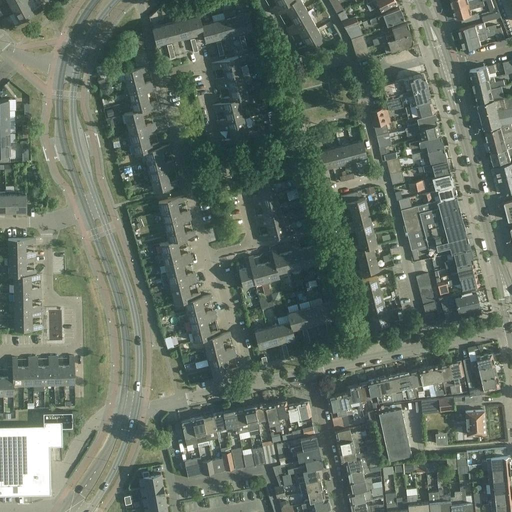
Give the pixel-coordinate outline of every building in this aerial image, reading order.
[(15,0),(9,4),(14,13),(30,4),(27,0),(15,0)] [(272,13),(276,11),(294,0),(275,0),(278,5),(269,9),(272,13)] [(286,10),(290,16),(305,8),(301,0),(294,0),(276,11),(278,15),(286,10)] [(329,0),(337,13),(338,15),(344,12),(337,0),(329,0)] [(395,0),(373,0),(366,4),(370,10),(376,6),(375,6),(378,4),(381,10),(396,2),(395,0)] [(451,0),(454,9),(483,1),(483,0),(451,0)] [(495,8),(491,0),(487,0),(486,0),(490,12),(493,11),(495,8)] [(483,1),(454,9),(457,19),(461,18),(463,23),(480,18),(478,13),(472,14),(471,9),(485,5),(483,1)] [(30,4),(14,13),(19,22),(43,9),(41,5),(32,9),(30,4)] [(374,17),(362,22),(364,27),(385,19),(387,25),(404,18),(399,7),(390,11),(374,17)] [(286,28),(288,32),(311,18),(305,8),(290,16),(294,23),(286,28)] [(483,16),(484,22),(501,17),(500,11),(483,16)] [(248,12),(236,15),(241,32),(252,29),(248,12)] [(341,20),(346,29),(359,24),(356,17),(349,20),(344,12),(338,15),(341,20)] [(199,15),(187,18),(191,35),(203,32),(201,24),(199,15)] [(236,15),(225,18),(229,35),(241,32),(236,15)] [(187,18),(175,21),(180,38),(191,35),(187,18)] [(225,18),(213,21),(217,38),(229,35),(225,18)] [(298,31),(302,37),(317,28),(311,18),(288,32),(290,35),(298,31)] [(175,21),(164,24),(168,41),(180,38),(175,21)] [(213,21),(201,24),(206,41),(217,38),(213,21)] [(459,29),(462,39),(489,31),(494,29),(496,33),(498,41),(505,39),(502,27),(497,28),(495,25),(486,27),(485,22),(459,29)] [(374,45),(388,41),(410,33),(407,23),(392,28),(393,33),(372,39),(374,45)] [(168,41),(164,24),(152,27),(156,44),(168,41)] [(351,38),(352,41),(364,37),(359,24),(346,29),(351,38)] [(303,51),(307,57),(321,49),(317,43),(324,39),(317,28),(302,37),(306,44),(297,49),(300,53),(303,51)] [(489,31),(462,39),(465,50),(481,45),(480,40),(488,38),(487,36),(496,33),(494,29),(489,31)] [(410,33),(388,41),(389,46),(385,47),(386,53),(410,45),(411,44),(412,44),(412,43),(413,42),(412,40),(410,33)] [(130,39),(131,45),(143,42),(141,36),(130,39)] [(352,41),(355,50),(367,47),(364,37),(352,41)] [(131,45),(133,50),(144,47),(143,42),(131,45)] [(133,50),(134,56),(146,53),(144,47),(133,50)] [(367,47),(355,50),(358,61),(370,57),(367,47)] [(134,56),(136,62),(147,59),(146,53),(134,56)] [(222,66),(223,71),(241,67),(238,56),(211,63),(213,69),(222,66)] [(136,62),(137,68),(149,65),(147,59),(136,62)] [(511,59),(503,62),(506,73),(511,71),(511,59)] [(123,71),(125,81),(143,77),(141,72),(151,69),(150,64),(149,65),(137,68),(123,71)] [(496,72),(494,64),(470,70),(472,79),(490,75),(489,74),(496,72)] [(215,78),(217,83),(243,77),(241,67),(223,71),(225,76),(215,78)] [(425,76),(420,74),(409,77),(392,82),(382,84),(388,109),(405,105),(431,99),(425,76)] [(490,78),(490,75),(472,79),(476,93),(501,86),(505,85),(503,80),(496,82),(494,77),(490,78)] [(125,81),(128,91),(155,84),(154,80),(144,82),(143,77),(125,81)] [(227,86),(229,91),(246,87),(243,77),(217,83),(218,88),(227,86)] [(128,91),(131,101),(148,97),(147,91),(156,89),(155,84),(128,91)] [(504,97),(501,86),(476,93),(479,103),(504,97)] [(220,98),(222,102),(239,98),(248,96),(246,87),(229,91),(230,96),(220,98)] [(511,94),(504,97),(479,103),(478,103),(484,128),(485,128),(494,126),(511,122),(511,121),(511,94)] [(131,101),(133,111),(133,112),(151,107),(160,105),(158,98),(149,100),(148,97),(131,101)] [(223,108),(224,113),(241,109),(239,98),(222,102),(212,105),(214,111),(223,108)] [(0,110),(9,110),(8,99),(0,99),(0,110)] [(433,111),(431,99),(405,105),(408,117),(433,111)] [(124,113),(126,123),(144,119),(142,114),(152,111),(151,107),(133,112),(133,111),(124,113)] [(386,123),(382,108),(370,112),(374,126),(386,123)] [(216,120),(218,125),(244,119),(241,109),(224,113),(226,118),(216,120)] [(9,110),(0,110),(0,121),(9,121),(9,110)] [(405,131),(408,130),(436,122),(434,113),(416,117),(418,122),(406,125),(407,128),(405,128),(405,131)] [(126,123),(129,133),(156,127),(155,122),(145,125),(144,119),(126,123)] [(228,128),(229,133),(247,129),(244,119),(218,125),(219,131),(228,128)] [(0,131),(9,132),(9,121),(0,121),(0,131)] [(436,122),(408,130),(409,132),(411,132),(411,134),(422,131),(424,137),(439,133),(436,122)] [(511,122),(494,126),(485,128),(489,142),(503,138),(511,135),(511,122)] [(388,132),(386,123),(374,126),(376,135),(388,132)] [(129,133),(131,143),(149,139),(148,134),(157,131),(156,127),(129,133)] [(247,129),(229,133),(231,138),(221,140),(223,145),(249,138),(247,129)] [(0,142),(10,142),(9,132),(0,131),(0,142)] [(320,134),(311,136),(314,147),(323,145),(320,134)] [(389,135),(377,138),(379,147),(392,144),(389,135)] [(420,146),(421,151),(443,146),(440,135),(412,142),(409,143),(410,148),(420,146)] [(511,135),(503,138),(489,142),(491,152),(511,147),(511,135)] [(134,154),(143,151),(161,146),(160,142),(150,144),(149,139),(131,143),(134,154)] [(362,140),(351,143),(355,160),(367,157),(362,140)] [(10,142),(0,142),(0,154),(10,154),(10,142)] [(351,143),(339,146),(343,163),(355,160),(351,143)] [(143,151),(146,161),(163,156),(162,151),(171,149),(170,144),(161,146),(143,151)] [(339,146),(327,149),(331,166),(343,163),(339,146)] [(443,146),(421,151),(411,154),(413,160),(423,157),(425,164),(446,158),(443,146)] [(511,147),(491,152),(495,164),(511,159),(510,154),(511,153),(511,147)] [(331,166),(327,149),(315,152),(320,169),(331,166)] [(397,157),(396,152),(381,156),(383,161),(386,160),(397,157)] [(146,161),(148,171),(175,164),(174,160),(165,162),(163,156),(146,161)] [(398,157),(397,157),(386,160),(388,167),(400,164),(398,157)] [(434,175),(449,171),(446,160),(418,168),(420,172),(433,169),(434,175)] [(511,163),(496,168),(502,194),(511,191),(511,163)] [(148,171),(151,181),(168,176),(167,171),(176,169),(175,164),(148,171)] [(400,164),(388,167),(390,174),(401,171),(400,164)] [(401,171),(390,174),(392,184),(404,181),(401,171)] [(435,189),(443,187),(453,184),(450,173),(408,183),(410,192),(424,188),(424,186),(428,185),(427,184),(433,183),(435,189)] [(256,184),(257,189),(274,185),(272,174),(245,181),(247,187),(256,184)] [(168,176),(151,181),(154,191),(180,184),(179,179),(170,182),(168,176)] [(15,185),(15,190),(16,211),(20,211),(20,213),(26,213),(26,190),(22,190),(22,185),(15,185)] [(249,196),(250,201),(277,195),(274,185),(257,189),(258,194),(249,196)] [(435,201),(456,196),(453,186),(443,189),(422,194),(424,201),(432,199),(431,197),(434,196),(435,201)] [(15,190),(5,191),(5,213),(11,213),(11,211),(16,211),(15,190)] [(349,206),(351,214),(368,209),(365,197),(358,199),(356,192),(340,196),(342,203),(338,204),(340,209),(349,206)] [(158,201),(161,212),(178,207),(177,202),(186,200),(185,195),(158,201)] [(261,204),(262,209),(279,204),(277,195),(250,201),(252,206),(261,204)] [(466,235),(462,221),(456,196),(435,201),(426,203),(426,204),(412,207),(401,209),(411,249),(436,243),(466,235)] [(398,199),(401,209),(412,207),(409,197),(398,199)] [(254,216),(255,221),(282,214),(279,204),(262,209),(263,214),(254,216)] [(161,212),(163,222),(190,215),(189,210),(180,213),(178,207),(161,212)] [(343,224),(345,228),(371,221),(368,209),(351,214),(353,221),(343,224)] [(266,224),(267,229),(284,224),(282,214),(255,221),(257,226),(266,224)] [(163,222),(166,231),(183,227),(182,222),(191,219),(190,215),(163,222)] [(355,230),(357,237),(374,233),(371,221),(345,228),(346,232),(355,230)] [(284,224),(267,229),(268,233),(259,236),(260,240),(287,234),(284,224)] [(166,231),(168,242),(186,237),(195,235),(194,230),(185,232),(183,227),(166,231)] [(349,247),(350,251),(372,246),(377,245),(374,233),(357,237),(359,244),(349,247)] [(316,244),(308,246),(313,264),(325,261),(318,234),(313,235),(316,244)] [(469,248),(466,235),(436,243),(437,249),(449,246),(451,253),(453,252),(469,248)] [(8,238),(8,247),(26,247),(26,243),(35,242),(35,237),(8,238)] [(159,244),(162,254),(179,249),(178,244),(187,242),(186,237),(168,242),(159,244)] [(298,239),(294,240),(301,267),(313,264),(308,246),(301,248),(298,239)] [(292,250),(285,252),(289,270),(301,267),(294,240),(290,241),(292,250)] [(271,246),(272,251),(278,273),(289,270),(285,252),(278,254),(275,245),(271,246)] [(356,254),(358,262),(375,257),(372,246),(350,251),(346,252),(347,257),(356,254)] [(8,247),(8,257),(36,256),(35,251),(26,252),(26,247),(8,247)] [(422,247),(421,247),(412,250),(413,256),(423,254),(428,252),(426,247),(422,248),(422,247)] [(446,268),(456,266),(473,261),(469,248),(453,252),(455,259),(445,262),(446,268)] [(162,254),(164,264),(191,257),(190,252),(180,255),(179,249),(162,254)] [(270,261),(263,263),(267,280),(279,277),(272,251),(268,252),(270,261)] [(8,257),(8,265),(26,265),(26,261),(36,260),(36,256),(8,257)] [(253,256),(248,257),(255,283),(267,280),(263,263),(255,265),(253,256)] [(164,264),(167,274),(184,269),(183,264),(192,261),(191,257),(164,264)] [(255,283),(248,257),(244,258),(246,267),(239,269),(243,286),(255,283)] [(375,257),(358,262),(360,269),(351,272),(352,276),(378,269),(375,257)] [(435,277),(437,283),(476,273),(473,261),(456,266),(457,272),(450,274),(444,275),(435,277)] [(8,275),(13,275),(36,274),(36,273),(36,269),(26,269),(26,265),(8,265),(8,275)] [(167,274),(169,284),(196,277),(195,272),(185,275),(184,269),(167,274)] [(13,275),(14,284),(31,283),(31,279),(41,278),(41,273),(36,273),(36,274),(13,275)] [(416,276),(417,282),(429,279),(428,273),(416,276)] [(437,283),(438,290),(447,287),(447,286),(453,284),(460,282),(462,289),(479,285),(476,273),(437,283)] [(361,285),(363,292),(380,288),(377,276),(350,283),(352,287),(361,285)] [(169,284),(172,293),(189,289),(188,284),(197,281),(196,277),(169,284)] [(419,287),(430,285),(431,284),(429,279),(417,282),(419,287)] [(14,284),(14,293),(41,292),(41,288),(31,288),(31,283),(14,284)] [(419,287),(420,293),(432,290),(430,285),(419,287)] [(355,302),(356,307),(383,299),(380,288),(363,292),(365,300),(355,302)] [(174,304),(184,302),(183,301),(201,296),(200,292),(190,294),(189,289),(172,293),(174,304)] [(446,321),(460,318),(481,313),(476,289),(463,292),(440,297),(446,321)] [(420,293),(422,298),(433,296),(432,290),(420,293)] [(14,293),(14,302),(32,301),(32,297),(41,297),(41,292),(14,293)] [(184,302),(186,311),(203,307),(202,301),(211,299),(210,294),(183,301),(184,302)] [(422,298),(423,305),(435,302),(433,296),(422,298)] [(367,308),(369,316),(386,311),(383,299),(356,307),(357,310),(367,308)] [(335,300),(323,303),(327,320),(339,317),(335,300)] [(14,302),(14,311),(41,310),(41,306),(32,306),(32,301),(14,302)] [(435,302),(423,305),(425,311),(436,308),(435,302)] [(323,303),(311,306),(316,323),(327,320),(323,303)] [(311,306),(300,309),(304,326),(316,323),(311,306)] [(186,311),(189,321),(215,314),(214,310),(205,312),(203,307),(186,311)] [(287,312),(290,321),(292,329),(304,326),(300,309),(287,312)] [(14,311),(14,320),(32,319),(32,315),(42,315),(41,310),(14,311)] [(386,311),(369,316),(371,323),(361,326),(362,330),(389,323),(386,311)] [(427,325),(431,324),(435,323),(433,312),(424,313),(427,325)] [(189,321),(191,331),(208,327),(207,321),(216,319),(215,314),(189,321)] [(32,319),(14,320),(14,329),(22,329),(42,328),(42,324),(32,324),(32,319)] [(290,321),(278,324),(283,341),(295,338),(290,321)] [(278,324),(266,327),(271,345),(283,341),(278,324)] [(194,341),(203,339),(203,338),(220,334),(219,330),(210,332),(208,327),(191,331),(194,341)] [(271,345),(266,327),(254,330),(259,348),(271,345)] [(203,339),(205,348),(223,344),(221,339),(231,336),(230,331),(220,334),(203,338),(203,339)] [(205,348),(208,358),(235,351),(234,347),(224,349),(223,344),(205,348)] [(208,358),(211,368),(228,364),(227,358),(236,356),(235,351),(208,358)] [(492,353),(482,355),(476,356),(477,360),(470,361),(470,358),(463,359),(465,370),(470,369),(478,367),(478,368),(494,364),(492,353)] [(69,365),(64,365),(64,383),(75,383),(75,379),(74,369),(74,366),(74,356),(74,355),(69,356),(69,365)] [(28,366),(23,367),(23,384),(33,384),(33,356),(28,356),(28,366)] [(37,356),(33,356),(33,384),(44,384),(43,366),(38,366),(37,356)] [(49,366),(43,366),(44,384),(54,384),(53,356),(48,356),(49,366)] [(58,356),(53,356),(54,384),(64,383),(64,365),(58,365),(58,356)] [(12,357),(12,367),(13,385),(23,384),(23,367),(17,367),(17,357),(12,357)] [(460,360),(450,362),(454,381),(457,393),(462,393),(458,376),(463,374),(460,360)] [(454,381),(450,362),(440,364),(443,383),(444,386),(450,385),(452,394),(457,393),(454,381)] [(228,364),(211,368),(213,378),(240,372),(239,367),(229,369),(228,364)] [(443,383),(440,364),(429,367),(436,396),(444,395),(443,390),(439,390),(438,384),(443,383)] [(497,375),(494,364),(478,368),(481,379),(497,375)] [(8,376),(2,377),(3,394),(14,394),(13,385),(12,367),(8,367),(8,376)] [(436,396),(429,367),(419,369),(424,389),(429,388),(431,396),(436,396)] [(424,389),(419,369),(409,371),(414,398),(419,397),(416,385),(421,384),(422,389),(424,389)] [(414,398),(409,371),(399,373),(402,388),(406,387),(409,399),(414,398)] [(402,388),(399,373),(388,376),(393,401),(404,399),(403,393),(397,394),(396,389),(402,388)] [(499,387),(497,375),(481,379),(482,387),(479,387),(479,388),(477,388),(469,389),(469,395),(481,394),(487,394),(486,390),(499,387)] [(393,401),(388,376),(378,378),(381,393),(383,402),(393,401)] [(381,393),(378,378),(369,380),(369,382),(367,382),(370,395),(371,395),(376,394),(378,402),(372,403),(373,409),(379,408),(379,405),(383,404),(383,403),(383,402),(381,393)] [(370,395),(367,382),(357,384),(362,404),(367,403),(366,398),(371,397),(371,395),(370,395)] [(362,404),(357,384),(347,387),(348,392),(350,402),(350,401),(351,406),(359,404),(360,410),(362,410),(361,406),(362,406),(362,404)] [(350,402),(348,392),(337,394),(342,413),(345,426),(349,425),(347,415),(353,413),(351,406),(350,401),(350,402)] [(342,413),(337,394),(327,396),(330,411),(336,410),(338,416),(332,418),(334,428),(345,426),(342,413)] [(482,401),(481,394),(469,395),(465,395),(465,403),(472,402),(482,401)] [(421,400),(421,401),(422,411),(422,412),(454,409),(454,401),(462,400),(461,396),(421,400)] [(286,400),(275,402),(279,422),(282,421),(281,417),(289,415),(287,405),(286,400)] [(312,420),(308,400),(297,403),(301,422),(312,420)] [(279,422),(275,402),(265,405),(268,418),(269,423),(277,422),(278,426),(280,425),(279,422)] [(265,403),(254,405),(259,428),(259,430),(262,429),(260,419),(268,418),(265,405),(265,403)] [(301,422),(297,403),(287,405),(289,415),(290,420),(298,418),(298,420),(297,420),(299,426),(302,425),(301,422)] [(259,428),(254,405),(244,407),(247,422),(249,431),(259,428)] [(247,422),(244,407),(233,409),(238,432),(239,432),(241,444),(246,443),(242,425),(241,423),(247,422)] [(238,432),(233,409),(223,412),(226,426),(232,425),(234,433),(238,432)] [(389,460),(411,455),(401,409),(379,413),(389,460)] [(484,410),(474,410),(465,411),(467,434),(486,433),(484,410)] [(0,492),(49,491),(49,492),(51,492),(50,462),(50,461),(50,445),(61,444),(62,444),(62,427),(72,427),(72,412),(43,413),(43,425),(0,425),(0,492)] [(226,426),(223,412),(213,414),(217,433),(219,441),(221,441),(218,428),(226,426)] [(217,433),(213,414),(202,416),(205,431),(213,429),(214,434),(217,433)] [(207,440),(205,431),(202,416),(192,418),(197,442),(207,440)] [(198,446),(197,442),(192,418),(181,421),(187,449),(198,446)] [(313,427),(303,429),(304,435),(314,432),(313,427)] [(349,428),(344,429),(334,431),(337,442),(361,436),(360,432),(351,434),(349,428)] [(270,432),(272,441),(273,442),(280,440),(279,433),(274,434),(274,431),(270,432)] [(318,446),(315,435),(300,438),(302,444),(291,447),(292,452),(293,452),(318,446)] [(362,441),(361,436),(337,442),(339,452),(361,447),(360,442),(362,441)] [(272,441),(262,442),(263,447),(266,463),(276,461),(273,442),(272,441)] [(320,456),(318,446),(293,452),(293,455),(297,454),(299,461),(305,459),(320,456)] [(243,455),(242,447),(231,449),(232,452),(231,452),(235,468),(245,466),(243,455)] [(266,463),(263,447),(252,449),(253,453),(255,465),(266,463)] [(363,447),(361,447),(339,452),(341,462),(345,462),(356,459),(361,458),(374,454),(374,455),(379,454),(379,453),(375,454),(374,450),(364,452),(363,447)] [(491,449),(491,457),(498,456),(506,455),(506,447),(500,448),(496,448),(495,448),(491,449)] [(235,468),(231,452),(221,454),(222,460),(224,470),(225,470),(235,468)] [(253,453),(243,455),(245,466),(245,467),(255,465),(253,453)] [(506,455),(498,456),(491,457),(486,457),(486,460),(482,460),(482,463),(483,469),(491,469),(511,466),(511,461),(510,459),(509,459),(508,455),(506,455)] [(322,467),(320,456),(305,459),(306,465),(287,469),(288,473),(290,473),(303,471),(318,467),(318,468),(322,467)] [(201,460),(201,457),(185,461),(185,465),(188,477),(204,474),(201,462),(201,460)] [(467,457),(456,458),(457,466),(468,465),(468,464),(467,457)] [(361,464),(361,458),(356,459),(345,462),(347,472),(362,469),(367,468),(366,463),(361,464)] [(457,466),(456,458),(447,459),(447,469),(457,468),(457,466)] [(212,460),(201,462),(204,474),(214,472),(212,462),(212,460)] [(224,470),(222,460),(212,462),(214,472),(224,470)] [(426,472),(426,463),(414,464),(415,471),(414,472),(414,473),(426,472)] [(436,463),(426,463),(426,472),(437,471),(436,463)] [(286,474),(284,464),(280,465),(272,466),(276,477),(286,474)] [(394,473),(393,466),(383,467),(384,479),(388,479),(388,475),(393,474),(393,473),(394,473)] [(511,473),(511,466),(491,469),(492,478),(488,478),(488,481),(510,478),(510,474),(511,474),(511,473)] [(303,471),(304,476),(297,478),(298,482),(320,478),(318,468),(318,467),(303,471)] [(371,472),(370,467),(367,468),(362,469),(347,472),(350,482),(365,479),(364,479),(363,474),(371,472)] [(148,471),(142,472),(143,476),(145,486),(162,483),(161,473),(149,475),(148,471)] [(290,473),(288,473),(286,474),(276,477),(279,486),(283,485),(292,483),(290,473)] [(372,483),(371,477),(364,479),(365,479),(350,482),(352,492),(352,493),(363,490),(363,491),(371,489),(373,488),(382,486),(382,481),(372,483)] [(322,488),(320,478),(298,482),(292,484),(292,483),(283,485),(284,490),(300,486),(301,493),(308,491),(322,488)] [(511,482),(510,478),(488,481),(488,483),(489,483),(490,492),(511,489),(511,482)] [(162,483),(145,486),(147,496),(164,493),(162,483)] [(285,496),(284,490),(283,485),(279,486),(274,487),(276,498),(285,496)] [(383,494),(382,486),(373,488),(371,489),(363,491),(363,490),(352,493),(352,492),(348,493),(350,504),(365,501),(371,500),(370,495),(372,495),(372,496),(383,494)] [(466,495),(465,486),(460,486),(460,491),(461,511),(472,511),(471,495),(466,495)] [(324,498),(322,488),(308,491),(309,499),(305,500),(305,502),(305,503),(310,502),(310,501),(324,498)] [(511,489),(490,492),(491,501),(490,501),(490,504),(511,501),(511,489)] [(438,492),(438,491),(428,492),(429,502),(429,511),(440,511),(439,497),(439,496),(439,492),(438,492)] [(461,511),(460,491),(454,491),(455,496),(450,497),(450,500),(451,511),(461,511)] [(164,493),(147,496),(149,507),(166,503),(164,493)] [(418,498),(417,494),(406,495),(407,501),(408,508),(408,511),(419,511),(418,498)] [(439,496),(439,497),(440,511),(450,511),(450,497),(450,495),(439,496)] [(328,497),(324,498),(310,501),(310,502),(305,503),(305,502),(301,503),(303,508),(310,507),(311,511),(312,511),(316,511),(331,508),(328,497)] [(397,502),(397,511),(408,511),(408,508),(407,501),(402,502),(402,497),(397,498),(397,502)] [(420,498),(418,498),(419,511),(429,511),(429,502),(421,503),(420,498)] [(366,506),(365,501),(350,504),(351,511),(363,511),(367,511),(379,509),(379,506),(379,504),(366,506)] [(511,511),(511,501),(490,504),(490,506),(495,506),(495,511),(511,511)] [(397,511),(397,502),(386,503),(387,511),(397,511)] [(167,511),(166,503),(149,507),(149,511),(167,511)]
